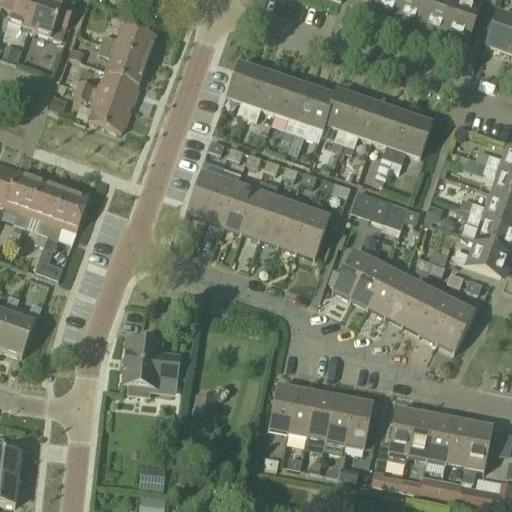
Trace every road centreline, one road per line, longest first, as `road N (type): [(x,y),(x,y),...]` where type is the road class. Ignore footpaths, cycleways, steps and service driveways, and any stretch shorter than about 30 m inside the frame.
road 1 (residential): [(511,409),(311,343),(302,317),(286,307),(130,254)]
road 2 (residential): [(511,111),(215,9)]
road 3 (unclassified): [(130,254),(215,9)]
road 4 (unclassified): [(81,414),(89,360),(130,254)]
